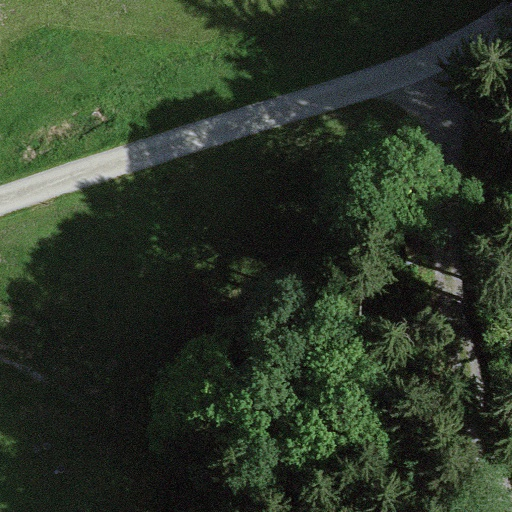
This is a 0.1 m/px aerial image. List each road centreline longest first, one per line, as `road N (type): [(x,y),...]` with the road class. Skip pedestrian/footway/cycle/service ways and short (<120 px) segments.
road 1 (track): [(0,201),(380,85),(511,17)]
road 2 (track): [(503,511),(433,212),(429,65)]
